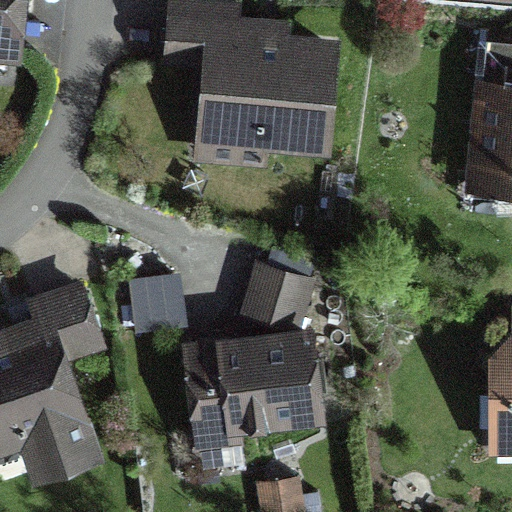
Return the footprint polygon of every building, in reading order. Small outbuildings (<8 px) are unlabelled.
[(0,0),(0,50),(6,51),(10,0),(0,0)] [(259,163),(261,138),(317,143),(325,48),(280,44),(282,27),(170,17),(167,56),(216,61),(207,159),(259,163)] [(511,89),(485,87),(478,168),(509,171),(511,175),(511,89)] [(236,322),(238,341),(185,347),(195,428),(315,413),(305,332),(292,334),(309,278),(254,262),(236,322)] [(135,331),(188,326),(182,269),(129,275),(135,331)] [(0,336),(0,440),(24,432),(37,471),(87,454),(53,355),(96,341),(78,289),(30,305),(41,332),(12,344),(8,333),(0,336)] [(511,431),(511,342),(507,342),(493,356),(493,391),(507,404),(508,432),(511,431)]
